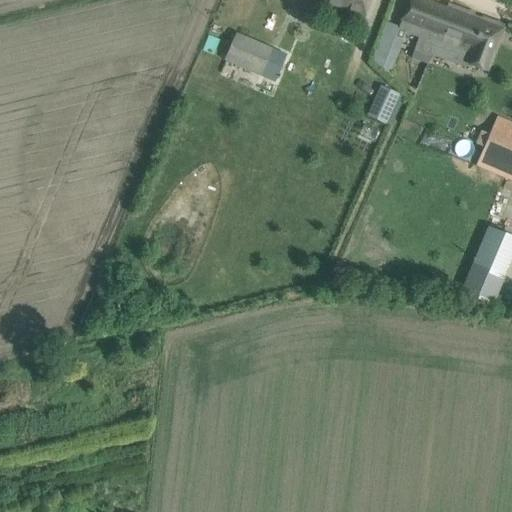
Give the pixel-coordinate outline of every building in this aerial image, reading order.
[(369,2),(369,0),(291,0),(289,6),(361,28),(369,2)] [(399,27),(398,30),(405,32),(419,37),(411,59),(428,65),(431,58),(432,56),(436,44),(469,56),(466,64),(487,71),(496,45),(504,26),(448,5),(446,10),(416,0),(408,0),(403,16),(399,27)] [(402,39),(395,37),(396,35),(385,31),(373,62),(385,67),(384,69),(391,72),(402,39)] [(224,62),(259,77),(272,49),(236,33),(224,62)] [(352,89),(322,80),(316,100),(346,109),(352,89)] [(388,123),(404,94),(383,83),(368,112),(388,123)] [(483,133),(478,144),(486,147),(478,166),(511,179),(511,125),(496,119),(490,136),(483,133)]
